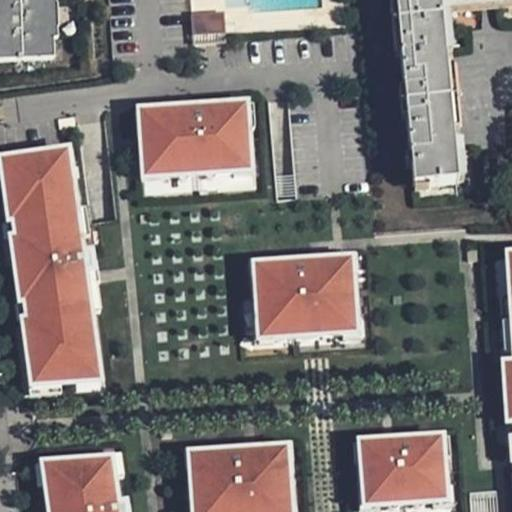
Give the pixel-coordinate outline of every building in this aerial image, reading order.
[(0,0),(0,62),(51,61),(50,38),(56,38),(54,0),(0,0)] [(511,5),(511,0),(393,0),(413,190),(457,186),(440,13),(511,5)] [(195,40),(217,38),(215,18),(193,20),(195,40)] [(142,150),(144,174),(160,173),(160,183),(235,177),(235,167),(250,166),(248,133),(245,134),(243,110),(209,113),(209,107),(193,108),(194,129),(186,130),(184,115),(180,115),(146,117),(148,150),(142,150)] [(184,115),(186,130),(194,129),(193,108),(179,109),(180,115),(184,115)] [(39,165),(63,162),(66,189),(71,188),(67,156),(39,160),(39,165)] [(12,244),(21,306),(25,305),(28,326),(24,326),(31,382),(36,381),(38,390),(94,388),(92,373),(97,373),(86,289),(84,275),(97,273),(95,258),(82,260),(71,188),(66,189),(63,162),(39,165),(39,160),(8,164),(10,182),(4,183),(10,225),(14,225),(17,243),(12,244)] [(2,165),(4,183),(10,182),(8,164),(2,165)] [(235,167),(235,177),(251,176),(250,166),(235,167)] [(145,184),(160,183),(160,173),(144,174),(145,184)] [(311,261),(312,274),(319,274),(318,266),(323,266),(323,260),(311,261)] [(256,279),(261,336),(269,336),(269,344),(295,342),(294,333),(323,331),(323,340),(349,338),(348,330),(356,329),(352,272),(344,273),(343,264),(323,266),(318,266),(319,274),(312,274),(311,261),(295,262),(296,268),(264,270),(264,278),(256,279)] [(343,264),(344,273),(352,272),(352,264),(343,264)] [(256,271),(256,279),(264,278),(264,270),(256,271)] [(86,289),(99,287),(97,273),(84,275),(86,289)] [(511,323),(511,324),(511,331),(511,285),(509,286),(510,304),(499,304),(500,316),(511,316),(510,312),(511,311),(511,323)] [(500,324),(511,324),(511,323),(511,311),(510,312),(511,316),(500,316),(500,324)] [(349,338),(357,337),(356,329),(348,330),(349,338)] [(295,342),(323,340),(323,331),(294,333),(295,342)] [(261,344),(269,344),(269,336),(261,336),(261,344)] [(365,504),(373,504),(373,511),(437,507),(437,499),(445,498),(442,460),(440,460),(438,444),(408,446),(407,441),(394,442),(394,452),(383,453),(382,448),(363,450),(364,465),(362,466),(365,504)] [(383,453),(394,452),(394,442),(382,442),(382,448),(383,453)] [(245,453),(246,466),(253,465),(252,458),(257,457),(256,452),(245,453)] [(190,470),(193,511),(289,511),(286,463),(278,464),(277,456),(257,457),(252,458),(253,465),(246,466),(245,453),(229,454),(230,459),(198,462),(198,470),(190,470)] [(277,456),(278,464),(286,463),(285,456),(277,456)] [(47,494),(49,511),(129,511),(129,509),(116,511),(110,465),(50,470),(53,493),(47,494)] [(44,471),(47,494),(53,493),(50,470),(44,471)] [(437,499),(437,507),(445,506),(445,498),(437,499)]
